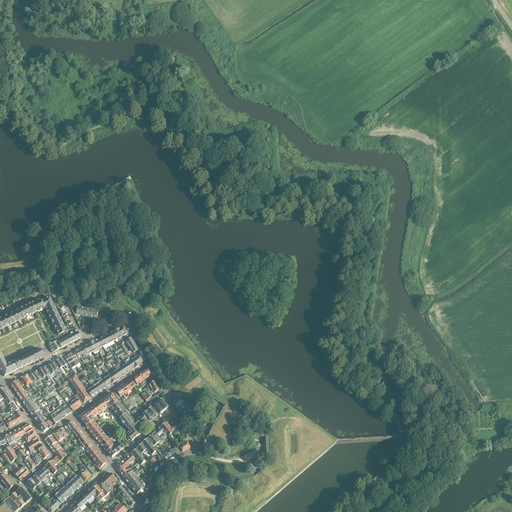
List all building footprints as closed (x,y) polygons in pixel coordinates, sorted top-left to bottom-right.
[(108,203),(107,210),(115,211),(114,215),(119,216),(120,212),(121,213),(122,208),(118,208),(118,205),(108,203)] [(71,282),(77,283),(79,273),(80,273),(78,284),(81,284),(82,281),(85,281),(86,272),(80,271),(80,270),(86,271),(87,264),(86,263),(86,260),(81,259),(82,254),(73,253),(73,250),(69,249),(68,251),(63,283),(71,285),(71,282)] [(45,310),(53,306),(49,297),(40,302),(39,300),(31,304),(35,313),(45,308),(45,310)] [(28,316),(35,313),(31,304),(18,310),(23,319),(25,317),(26,319),(27,319),(29,319),(29,317),(28,316)] [(53,306),(45,310),(48,315),(56,311),(53,306)] [(83,316),(84,308),(78,306),(76,314),(83,316)] [(137,312),(135,311),(134,316),(131,319),(133,321),(137,320),(138,319),(139,319),(141,319),(142,318),(143,318),(144,317),(145,317),(146,315),(152,311),(149,308),(149,307),(143,311),(140,313),(139,313),(138,313),(138,312),(137,312)] [(90,317),(91,309),(84,308),(83,316),(90,317)] [(91,309),(90,317),(96,319),(98,311),(91,309)] [(13,312),(17,321),(23,319),(18,310),(13,312)] [(56,311),(48,315),(50,320),(58,316),(56,311)] [(8,315),(12,324),(17,321),(13,312),(8,315)] [(2,318),(6,326),(12,324),(8,315),(2,318)] [(45,316),(41,319),(46,325),(50,322),(45,316)] [(58,316),(50,320),(53,325),(61,321),(58,316)] [(61,321),(53,325),(55,330),(63,326),(61,321)] [(63,326),(55,330),(58,335),(65,332),(65,333),(67,332),(66,330),(65,330),(63,326)] [(119,329),(123,336),(129,334),(124,326),(119,329)] [(119,329),(114,331),(118,339),(123,336),(119,329)] [(114,332),(109,334),(113,341),(118,339),(114,331),(114,332)] [(73,334),(72,332),(70,333),(71,335),(67,337),(70,343),(80,338),(76,332),(73,334)] [(109,334),(104,336),(108,344),(110,347),(115,344),(113,341),(109,334)] [(103,346),(104,346),(108,344),(104,336),(99,339),(103,346)] [(67,337),(59,341),(58,342),(61,348),(70,343),(67,337)] [(131,337),(130,338),(126,341),(129,347),(135,344),(131,337)] [(99,339),(95,341),(98,349),(103,346),(99,339)] [(61,348),(58,342),(58,341),(56,342),(49,346),(49,347),(52,353),(61,348)] [(98,349),(95,341),(94,342),(94,341),(90,344),(93,351),(98,349)] [(123,343),(120,345),(127,356),(129,354),(130,355),(132,353),(131,352),(129,353),(126,349),(128,349),(127,348),(126,349),(123,343)] [(89,344),(84,347),(88,354),(93,351),(90,344),(89,344)] [(138,350),(135,344),(129,347),(133,353),(138,350)] [(176,347),(173,344),(159,354),(160,355),(161,357),(176,347)] [(79,349),(86,363),(87,363),(88,362),(87,360),(85,356),(88,354),(84,347),(79,349)] [(42,350),(39,349),(36,351),(35,350),(35,351),(32,353),(13,361),(17,369),(17,370),(22,368),(36,361),(39,359),(39,360),(40,359),(40,358),(42,357),(43,357),(43,356),(44,354),(45,353),(44,353),(42,351),(43,350),(42,350)] [(84,364),(86,363),(79,349),(75,352),(79,359),(81,358),(84,364)] [(74,352),(70,354),(73,362),(76,365),(80,363),(74,352)] [(17,369),(13,361),(6,365),(0,354),(0,369),(4,376),(17,370),(17,369)] [(74,367),(76,365),(73,362),(70,354),(65,357),(70,366),(71,366),(72,368),(74,367)] [(136,357),(141,364),(145,362),(140,354),(136,357)] [(136,368),(141,364),(136,357),(131,361),(136,368)] [(59,360),(63,367),(65,370),(67,369),(66,365),(67,364),(63,358),(59,360)] [(62,367),(63,367),(59,360),(55,362),(62,371),(63,373),(65,372),(63,369),(63,370),(62,367)] [(135,369),(136,368),(131,361),(126,364),(130,371),(135,368),(135,369)] [(56,373),(59,377),(61,376),(60,375),(62,374),(60,371),(54,362),(50,364),(56,373)] [(50,364),(46,366),(51,375),(52,376),(54,375),(57,378),(58,377),(59,378),(60,378),(59,377),(56,373),(50,364)] [(126,374),(130,371),(126,364),(121,367),(126,374)] [(119,365),(115,368),(117,370),(121,377),(126,374),(121,367),(119,365)] [(50,379),(53,377),(51,375),(46,366),(43,368),(42,368),(41,369),(47,377),(49,381),(50,382),(52,385),(54,384),(50,379)] [(49,383),(50,382),(49,381),(47,377),(41,369),(37,371),(42,379),(45,378),(47,382),(47,383),(48,383),(49,383)] [(145,379),(147,378),(151,375),(149,370),(148,369),(142,373),(145,379)] [(117,381),(121,377),(117,370),(112,374),(117,381)] [(38,382),(40,385),(42,384),(40,381),(42,379),(37,371),(32,373),(38,382)] [(36,387),(38,387),(40,385),(38,382),(32,373),(28,375),(33,384),(36,387)] [(143,380),(145,379),(142,373),(138,376),(144,385),(146,384),(143,380)] [(67,379),(67,380),(77,395),(83,404),(91,398),(90,397),(80,382),(79,380),(77,377),(75,374),(73,376),(70,377),(68,379),(67,379)] [(116,381),(117,381),(112,374),(107,377),(112,384),(117,381),(116,381)] [(28,375),(21,379),(27,386),(30,384),(33,389),(35,391),(36,390),(37,389),(37,388),(36,387),(33,384),(28,375)] [(87,384),(84,386),(92,398),(99,393),(91,381),(87,376),(85,378),(92,387),(90,389),(87,384)] [(112,384),(107,377),(102,380),(100,376),(100,377),(107,387),(111,384),(112,384)] [(142,387),(144,385),(138,376),(133,379),(137,385),(139,383),(142,387)] [(100,377),(96,380),(98,383),(103,390),(107,387),(100,377)] [(188,379),(181,384),(186,390),(195,382),(192,378),(189,380),(188,379)] [(93,380),(91,381),(99,393),(103,390),(98,383),(96,384),(93,380)] [(136,387),(132,381),(131,380),(128,383),(132,389),(134,388),(136,392),(137,394),(140,392),(136,386),(136,387)] [(13,389),(23,383),(21,381),(18,383),(17,381),(10,384),(13,389)] [(147,391),(157,386),(155,381),(148,384),(149,387),(143,390),(144,392),(147,391)] [(16,393),(23,389),(22,387),(24,385),(23,383),(13,389),(16,393)] [(127,397),(129,396),(127,393),(132,389),(128,383),(120,388),(127,397)] [(46,391),(49,394),(49,395),(54,392),(53,391),(56,389),(54,386),(46,391)] [(157,386),(147,391),(148,393),(150,392),(151,394),(154,393),(155,395),(159,393),(158,391),(159,390),(157,386)] [(125,399),(127,397),(120,388),(116,391),(120,397),(123,395),(125,399)] [(19,397),(29,391),(27,389),(24,391),(23,389),(16,393),(19,397)] [(10,404),(13,402),(6,391),(1,395),(4,399),(8,405),(10,404)] [(29,391),(19,397),(22,402),(29,397),(27,395),(30,393),(31,392),(31,391),(29,392),(29,391)] [(120,420),(127,414),(129,412),(128,410),(129,409),(129,408),(130,407),(130,406),(131,404),(131,403),(131,402),(130,401),(130,400),(130,399),(123,403),(121,400),(115,392),(112,395),(112,394),(103,400),(109,408),(110,408),(120,420)] [(35,398),(33,395),(23,402),(25,406),(35,398),(35,399),(36,398),(36,397),(35,398)] [(71,398),(71,399),(77,408),(81,405),(83,404),(77,395),(75,396),(72,398),(71,398)] [(203,445),(203,446),(204,447),(204,448),(205,448),(205,447),(205,446),(205,445),(206,444),(207,444),(207,442),(212,445),(216,437),(218,438),(221,434),(226,437),(234,422),(267,436),(267,456),(285,459),(283,436),(270,435),(236,409),(236,408),(236,407),(236,406),(237,405),(237,395),(223,396),(224,398),(217,398),(214,396),(213,399),(217,401),(218,401),(220,402),(220,403),(220,402),(222,403),(222,404),(224,404),(224,405),(223,407),(223,408),(222,408),(222,409),(220,413),(220,414),(218,418),(217,418),(217,419),(215,423),(214,423),(215,424),(212,428),(212,427),(212,428),(210,432),(209,433),(210,433),(208,436),(207,436),(207,437),(205,440),(205,441),(206,441),(206,442),(205,442),(205,441),(204,441),(204,442),(204,443),(204,444),(203,445)] [(35,399),(35,398),(25,406),(27,409),(38,401),(36,398),(35,399)] [(180,398),(175,403),(174,404),(183,414),(189,409),(180,398)] [(73,411),(77,408),(71,399),(70,399),(70,400),(67,402),(68,404),(73,411)] [(161,399),(157,402),(164,410),(168,407),(165,404),(162,400),(161,399)] [(98,403),(103,410),(107,407),(108,408),(109,408),(103,400),(98,403)] [(38,401),(27,409),(30,412),(40,405),(39,404),(40,403),(38,401)] [(68,415),(60,403),(59,401),(57,403),(60,406),(58,407),(65,417),(68,415)] [(15,412),(19,409),(13,402),(10,404),(11,407),(10,408),(12,410),(12,411),(10,412),(11,413),(12,412),(12,413),(15,411),(15,412)] [(60,403),(68,415),(71,413),(64,403),(63,404),(60,402),(60,403)] [(155,407),(152,409),(155,413),(158,411),(160,413),(161,414),(164,410),(157,402),(154,405),(155,406),(155,407)] [(93,407),(98,414),(99,414),(100,414),(101,414),(102,412),(101,411),(103,410),(98,403),(93,407)] [(40,405),(30,412),(32,415),(33,415),(43,408),(42,406),(41,407),(40,405)] [(149,406),(145,409),(147,412),(154,419),(158,416),(155,413),(152,409),(151,408),(149,406)] [(53,410),(52,411),(59,421),(62,419),(55,409),(53,407),(52,408),(53,410)] [(62,419),(65,417),(58,407),(55,409),(62,419)] [(98,414),(93,407),(88,410),(93,417),(98,414)] [(14,413),(13,413),(15,416),(15,417),(18,423),(25,420),(25,419),(19,409),(15,412),(14,413)] [(145,409),(140,413),(142,416),(143,416),(147,421),(149,423),(154,419),(147,412),(145,409)] [(92,418),(93,417),(88,410),(79,417),(86,426),(92,420),(91,419),(91,418),(93,418),(92,418)] [(36,421),(42,417),(40,414),(42,413),(40,411),(39,412),(32,416),(36,421)] [(48,411),(47,412),(55,423),(56,424),(59,421),(52,411),(50,413),(48,411)] [(140,413),(134,419),(136,422),(140,426),(147,421),(143,416),(142,416),(140,413)] [(130,432),(128,434),(129,435),(126,437),(129,440),(130,440),(132,441),(140,434),(137,429),(140,426),(136,422),(135,423),(127,414),(120,420),(130,432)] [(14,425),(18,423),(15,417),(15,416),(10,419),(14,425)] [(14,425),(10,419),(9,417),(8,417),(6,418),(7,420),(5,421),(9,428),(14,425)] [(44,423),(46,422),(42,417),(36,421),(40,426),(44,423)] [(88,430),(96,424),(92,420),(86,426),(85,426),(88,430)] [(44,423),(40,426),(44,432),(52,426),(49,421),(46,423),(46,422),(44,423)] [(67,425),(64,427),(66,429),(66,428),(67,429),(69,427),(71,430),(76,426),(72,422),(67,425)] [(161,427),(166,433),(168,436),(179,427),(177,422),(171,427),(167,422),(161,427)] [(26,436),(28,435),(26,432),(32,429),(29,424),(21,428),(26,436)] [(91,434),(99,428),(96,424),(88,430),(91,434)] [(72,438),(75,435),(80,431),(76,426),(71,430),(73,433),(72,434),(70,436),(72,438)] [(161,437),(166,433),(161,427),(157,431),(161,437)] [(25,438),(25,437),(26,436),(21,428),(17,430),(20,437),(22,436),(24,439),(25,438)] [(64,439),(66,437),(69,435),(63,428),(59,431),(64,439)] [(95,438),(102,432),(99,428),(91,434),(95,438)] [(18,444),(18,445),(21,444),(20,443),(21,442),(19,439),(21,438),(20,437),(17,430),(13,432),(18,444)] [(26,436),(25,437),(25,438),(28,442),(29,443),(32,442),(31,440),(32,440),(37,437),(33,431),(28,435),(26,436)] [(58,443),(64,439),(59,431),(53,435),(58,443)] [(78,440),(84,436),(80,431),(75,435),(77,438),(73,441),(74,443),(78,440)] [(157,440),(161,437),(157,431),(152,435),(157,440)] [(15,446),(18,444),(13,432),(9,434),(14,444),(15,446)] [(99,444),(107,438),(102,432),(95,438),(99,444)] [(157,440),(152,435),(147,439),(154,447),(160,441),(161,442),(162,441),(163,441),(165,440),(166,441),(170,438),(168,436),(166,433),(161,437),(157,440)] [(6,446),(8,449),(10,447),(12,446),(13,448),(15,447),(15,446),(14,444),(9,434),(5,436),(9,444),(9,445),(6,446)] [(57,442),(52,436),(45,441),(54,453),(61,447),(57,442)] [(84,436),(78,440),(81,443),(79,444),(81,446),(88,441),(84,436)] [(31,455),(37,452),(35,449),(42,445),(37,437),(32,440),(33,442),(27,446),(30,450),(31,452),(31,454),(30,454),(27,456),(22,450),(18,453),(24,461),(29,457),(30,456),(31,455)] [(103,448),(110,442),(107,438),(99,444),(103,448)] [(153,448),(154,447),(147,439),(142,444),(147,450),(152,456),(156,452),(153,448)] [(81,446),(79,447),(81,449),(84,447),(86,450),(85,451),(92,445),(88,441),(81,446)] [(106,452),(106,451),(113,446),(110,442),(103,448),(106,452)] [(166,452),(163,452),(165,458),(167,457),(181,453),(181,452),(179,450),(177,448),(178,447),(174,443),(173,442),(172,443),(171,444),(173,449),(166,452)] [(113,450),(117,454),(124,448),(120,443),(118,445),(115,447),(113,450)] [(187,443),(186,443),(179,447),(182,451),(182,452),(190,448),(187,443)] [(249,452),(256,447),(253,443),(246,448),(249,452)] [(137,449),(136,449),(143,457),(149,452),(147,450),(142,444),(141,445),(137,449)] [(42,445),(35,449),(37,452),(38,454),(45,450),(41,445),(42,445)] [(103,458),(97,452),(92,445),(85,451),(84,452),(85,453),(86,452),(96,464),(103,458)] [(113,446),(106,451),(112,458),(117,454),(113,450),(115,447),(113,446)] [(6,455),(0,458),(0,464),(1,465),(3,464),(5,462),(8,466),(18,458),(15,454),(14,452),(12,450),(11,448),(10,447),(8,449),(6,449),(5,450),(4,451),(6,455)] [(61,447),(54,453),(57,457),(47,465),(54,474),(58,471),(54,465),(57,463),(67,455),(61,447)] [(135,450),(131,454),(136,459),(141,466),(143,468),(143,469),(145,468),(142,465),(145,462),(142,457),(143,457),(136,449),(135,450)] [(38,454),(37,455),(42,461),(49,455),(45,450),(38,454)] [(404,450),(401,470),(402,471),(403,469),(404,463),(417,465),(418,456),(420,456),(420,454),(422,454),(425,454),(425,453),(404,450)] [(42,461),(39,457),(36,454),(32,458),(30,456),(29,457),(31,459),(37,466),(42,461)] [(125,460),(129,465),(131,468),(133,467),(131,464),(136,459),(131,454),(125,460)] [(32,471),(37,466),(31,459),(29,457),(24,461),(25,463),(26,464),(30,469),(32,471)] [(96,464),(95,465),(99,469),(106,463),(103,458),(96,464)] [(125,470),(129,465),(125,460),(120,464),(125,470)] [(12,463),(25,477),(29,473),(22,466),(20,468),(14,461),(12,463)] [(21,481),(25,477),(12,463),(11,463),(13,466),(12,466),(17,471),(14,473),(21,481)] [(126,471),(125,470),(120,464),(116,468),(124,478),(132,471),(129,469),(126,471)] [(262,469),(255,476),(264,469),(261,466),(260,467),(262,469)] [(48,479),(49,477),(52,475),(45,467),(41,471),(48,479)] [(5,475),(3,472),(2,471),(3,470),(2,468),(0,469),(0,476),(1,478),(0,478),(0,479),(4,485),(9,481),(8,479),(7,478),(5,475)] [(139,471),(139,470),(138,469),(134,473),(132,471),(124,478),(127,482),(143,470),(142,469),(139,471)] [(141,473),(144,471),(143,470),(127,482),(130,486),(139,479),(137,477),(141,474),(141,473)] [(47,482),(48,481),(49,480),(48,479),(41,471),(37,474),(43,481),(45,484),(47,482)] [(80,474),(78,475),(80,477),(79,477),(84,482),(85,483),(92,476),(91,476),(88,472),(86,474),(84,472),(81,475),(80,474)] [(14,486),(20,481),(12,473),(7,478),(9,481),(14,486)] [(75,477),(73,475),(71,473),(70,474),(71,476),(80,487),(84,483),(77,476),(75,477)] [(97,486),(106,496),(111,492),(108,490),(118,482),(111,473),(97,486)] [(37,486),(43,481),(37,474),(31,479),(37,486)] [(77,490),(79,488),(80,487),(71,476),(69,478),(72,481),(70,482),(77,490)] [(33,490),(37,486),(31,479),(27,483),(25,484),(32,492),(34,490),(33,490)] [(65,482),(62,479),(61,480),(73,493),(77,490),(70,482),(68,484),(65,481),(65,482)] [(133,490),(145,481),(143,479),(140,481),(139,479),(130,486),(133,490)] [(69,497),(70,496),(73,493),(61,480),(60,481),(63,484),(62,484),(64,487),(62,489),(69,497)] [(9,481),(4,485),(9,491),(14,486),(9,481)] [(142,483),(145,481),(133,490),(137,494),(144,487),(145,486),(142,483)] [(104,498),(106,496),(97,486),(92,491),(96,496),(95,496),(96,498),(97,498),(98,500),(97,501),(98,503),(103,499),(104,501),(106,499),(104,498)] [(0,511),(44,511),(43,511),(40,507),(34,511),(17,511),(21,509),(25,505),(31,501),(32,500),(32,499),(28,494),(27,493),(26,492),(25,490),(22,487),(3,504),(0,506),(0,511)] [(121,487),(118,490),(120,493),(131,506),(135,503),(122,487),(121,487)] [(56,490),(65,500),(69,497),(62,489),(60,491),(58,488),(56,490)] [(55,496),(61,504),(65,500),(56,490),(54,491),(57,494),(55,496)] [(97,498),(96,498),(95,496),(96,496),(92,491),(84,498),(88,502),(91,500),(93,502),(97,498)] [(356,502),(359,505),(369,495),(367,492),(356,502)] [(181,495),(154,494),(154,495),(154,496),(179,497),(178,503),(177,503),(177,505),(178,505),(178,507),(177,507),(177,509),(178,509),(178,511),(177,511),(179,511),(180,501),(181,497),(182,497),(182,496),(182,495),(181,495)] [(262,504),(259,495),(258,494),(243,508),(241,506),(236,503),(226,502),(227,496),(223,495),(222,495),(221,494),(221,495),(221,494),(220,495),(221,495),(221,496),(222,496),(221,500),(220,500),(219,500),(218,502),(219,502),(220,502),(217,511),(218,511),(221,503),(226,504),(235,505),(240,508),(242,511),(245,511),(247,510),(247,511),(250,511),(249,508),(250,507),(252,511),(253,511),(254,511),(254,510),(255,510),(253,505),(254,503),(256,508),(257,508),(258,508),(258,507),(256,501),(258,500),(259,505),(260,505),(261,505),(261,504),(262,504)] [(50,511),(52,511),(61,504),(55,496),(49,501),(52,503),(47,508),(50,511)] [(85,505),(88,502),(84,498),(76,505),(82,511),(87,508),(85,505)]
